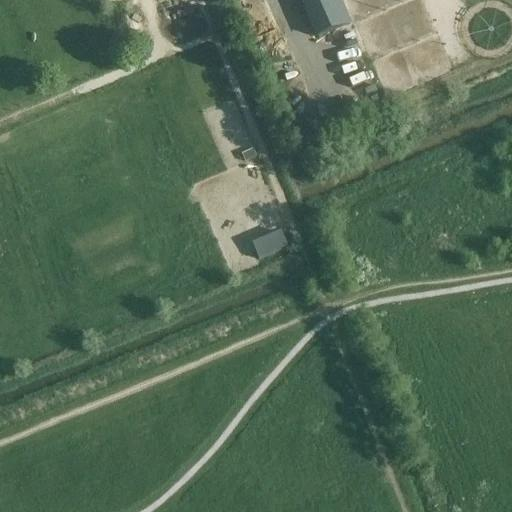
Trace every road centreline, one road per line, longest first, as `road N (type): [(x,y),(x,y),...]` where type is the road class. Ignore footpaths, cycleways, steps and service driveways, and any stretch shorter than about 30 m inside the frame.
road 1 (unknown): [(511,273),(392,287),(323,307),(0,444)]
road 2 (track): [(328,319),(269,170),(187,0)]
